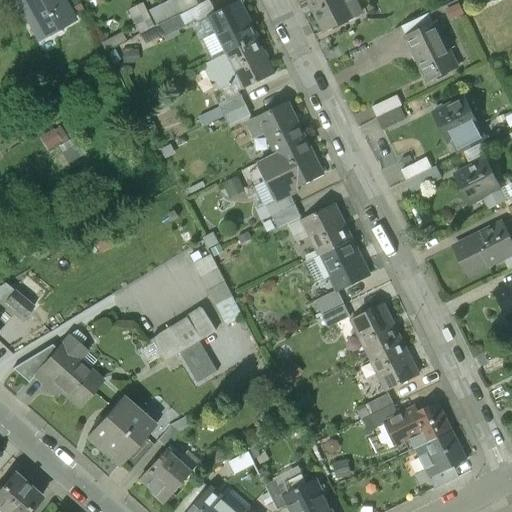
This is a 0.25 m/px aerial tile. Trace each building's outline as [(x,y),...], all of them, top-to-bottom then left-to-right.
[(17,0),(39,38),(41,37),(39,34),(46,30),(47,33),(74,19),(63,0),(17,0)] [(345,0),(311,0),(325,30),(353,16),(353,15),(349,16),(343,4),(347,2),(345,0)] [(170,2),(147,13),(154,28),(158,26),(177,16),(170,2)] [(239,3),(209,18),(218,37),(220,36),(229,53),(256,40),(250,27),(251,26),(239,3)] [(428,14),(402,27),(407,38),(433,25),(428,14)] [(177,16),(158,26),(164,37),(185,26),(179,15),(177,16)] [(433,25),(407,38),(415,53),(414,53),(428,81),(458,66),(457,65),(454,67),(448,54),(451,53),(436,23),(433,25)] [(256,40),(229,53),(239,74),(237,75),(244,89),(275,75),(263,51),(262,52),(256,40)] [(242,97),(221,107),(225,116),(246,106),(242,97)] [(465,99),(435,113),(450,142),(454,140),(460,153),(485,140),(465,99)] [(288,103),(248,123),(255,138),(267,132),(277,153),(304,140),(298,127),(300,126),(288,103)] [(246,106),(225,116),(230,126),(251,116),(246,106)] [(399,108),(378,118),(383,130),(405,119),(399,108)] [(46,147),(66,137),(60,125),(40,135),(46,147)] [(277,153),(259,162),(278,200),(290,195),(299,190),(298,187),(323,175),(312,152),(310,152),(304,140),(277,153)] [(412,189),(438,177),(428,155),(401,168),(412,189)] [(485,161),(457,175),(471,204),(487,196),(485,192),(498,186),(485,161)] [(278,200),(267,206),(272,216),(295,205),(290,195),(278,200)] [(334,204),(303,219),(311,234),(312,233),(322,254),(349,241),(343,229),(345,228),(334,204)] [(511,237),(503,221),(455,245),(470,276),(505,259),(503,255),(511,250),(511,237)] [(0,231),(0,284),(0,285),(5,283),(48,259),(41,247),(16,260),(0,231)] [(349,241),(322,254),(333,276),(330,277),(338,291),(369,276),(357,253),(356,254),(349,241)] [(209,253),(194,261),(226,322),(242,314),(209,253)] [(34,306),(5,283),(0,285),(0,297),(1,298),(24,317),(34,306)] [(511,284),(497,293),(510,321),(511,320),(511,284)] [(204,304),(148,335),(162,360),(179,351),(196,383),(219,371),(201,338),(217,329),(204,304)] [(382,305),(352,320),(360,335),(362,334),(372,354),(399,341),(392,328),(394,328),(382,305)] [(69,335),(56,349),(51,345),(43,353),(40,351),(11,368),(28,383),(35,375),(47,385),(51,380),(80,406),(101,382),(72,357),(81,346),(69,335)] [(399,341),(372,354),(382,374),(380,375),(388,391),(418,376),(407,354),(405,354),(399,341)] [(119,398),(86,436),(119,464),(147,432),(136,421),(140,416),(119,398)] [(436,402),(420,410),(418,407),(399,416),(388,422),(388,423),(399,445),(410,439),(414,448),(426,443),(427,444),(450,433),(442,417),(443,417),(436,402)] [(394,405),(373,415),(379,427),(388,423),(388,422),(399,416),(394,405)] [(170,425),(156,441),(164,449),(169,443),(170,444),(180,434),(170,425)] [(450,433),(427,444),(429,448),(417,453),(425,469),(415,474),(421,485),(431,479),(430,477),(454,466),(466,460),(459,446),(457,447),(450,433)] [(164,449),(138,478),(165,502),(191,472),(178,461),(183,456),(170,444),(169,443),(164,449)] [(249,452),(229,461),(240,484),(260,474),(249,452)] [(454,466),(430,477),(431,479),(436,488),(459,477),(454,466)] [(0,488),(0,511),(27,511),(40,497),(12,474),(0,488)] [(304,474),(281,485),(293,511),(332,511),(317,480),(308,484),(304,474)] [(223,500),(210,488),(189,511),(236,511),(223,500)]
